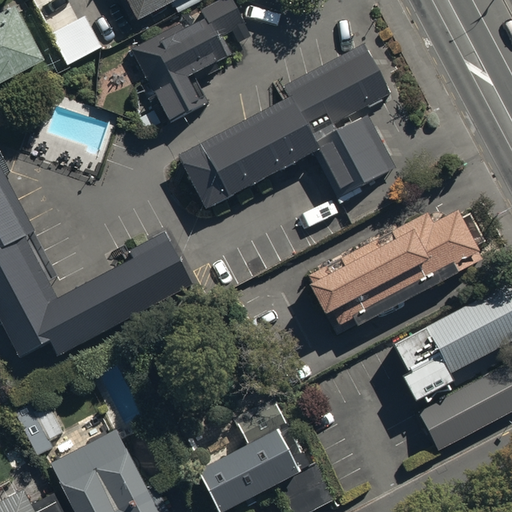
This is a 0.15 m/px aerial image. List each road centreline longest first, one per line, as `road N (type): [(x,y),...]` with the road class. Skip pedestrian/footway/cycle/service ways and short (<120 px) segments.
road 1 (secondary): [(447,0),(511,122)]
road 2 (residential): [(511,448),(389,511)]
